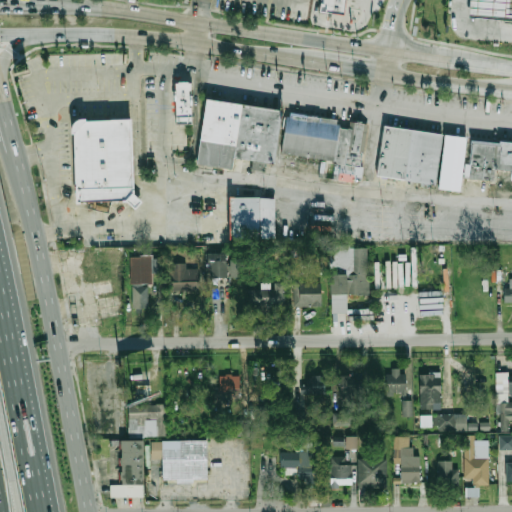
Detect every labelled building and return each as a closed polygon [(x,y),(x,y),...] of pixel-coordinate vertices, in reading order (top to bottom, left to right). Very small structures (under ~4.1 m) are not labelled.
[(321,0),(347,0),(346,19),(320,16),(321,0)] [(509,0),(508,20),(473,18),(474,0),(509,0)] [(189,82),(190,124),(173,124),(173,83),(176,83),(176,81),(185,81),(185,82),(189,82)] [(204,98),(280,110),(271,163),(231,157),(229,168),(194,163),(204,98)] [(278,160),(285,116),(288,116),(288,112),(335,119),(334,123),(337,124),(337,127),(347,128),(348,121),(367,124),(362,153),(360,153),(358,166),(361,166),(359,181),(352,180),(352,182),(330,179),(332,168),(278,160)] [(73,201),(124,199),(134,209),(141,202),(134,195),(132,119),(85,120),(84,118),(78,118),(69,127),(69,134),(71,133),(73,201)] [(432,185),(373,176),(381,125),(440,134),(432,185)] [(436,188),(443,135),(464,137),(458,191),(436,188)] [(470,140),(498,143),(498,140),(511,141),(511,179),(509,179),(510,171),(492,169),(491,181),(466,178),(470,140)] [(275,198),(275,237),(230,237),(229,198),(275,198)] [(368,248),(330,249),(330,264),(352,264),(353,274),(330,274),(331,313),(347,312),(347,295),(369,294),(368,248)] [(226,253),(208,253),(208,278),(227,278),(226,253)] [(130,284),(152,283),(152,274),(161,273),(161,256),(130,257),(130,284)] [(230,259),(231,277),(239,277),(238,258),(230,259)] [(171,263),(172,291),(199,290),(198,268),(186,269),(186,263),(171,263)] [(69,278),(74,305),(88,302),(83,275),(69,278)] [(285,282),(272,282),(272,283),(260,282),(260,289),(248,289),(248,305),(285,306),(285,282)] [(293,307),(321,306),(320,282),(293,283),(293,307)] [(148,309),(149,285),(133,284),(131,308),(148,309)] [(404,394),(404,369),(386,369),(386,394),(404,394)] [(420,410),(441,410),(441,373),(420,373),(420,410)] [(219,375),(220,396),(241,395),(240,374),(219,375)] [(325,393),(325,376),(307,376),(307,393),(325,393)] [(340,397),(362,397),(362,376),(340,376),(340,397)] [(499,398),(499,414),(508,414),(508,398),(499,398)] [(412,400),(402,401),(402,416),(412,416),(412,400)] [(129,405),(129,428),(145,428),(145,436),(159,436),(159,405),(129,405)] [(332,412),(333,425),(351,425),(350,412),(332,412)] [(433,413),(433,430),(466,431),(466,414),(433,413)] [(490,414),(458,414),(458,431),(490,431),(490,414)] [(432,427),(432,416),(420,416),(420,427),(432,427)] [(509,428),(507,418),(500,420),(503,430),(509,428)] [(489,445),(475,445),(475,435),(466,435),(466,486),(489,486),(489,445)] [(511,449),(511,435),(499,435),(499,450),(511,449)] [(357,436),(345,437),(345,449),(357,448),(357,436)] [(143,440),(120,440),(120,485),(110,485),(110,497),(143,497),(143,440)] [(162,458),(151,458),(151,440),(162,440),(162,458)] [(206,440),(162,440),(162,458),(162,479),(176,479),(176,483),(193,483),(193,479),(206,479),(206,440)] [(413,463),(413,448),(400,448),(400,483),(419,483),(419,463),(413,463)] [(298,482),(316,483),(316,452),(280,451),(280,471),(298,471),(298,482)] [(502,466),(510,466),(510,481),(511,481),(511,451),(502,451),(502,466)] [(387,459),(359,459),(359,488),(387,488),(387,459)] [(437,486),(458,486),(458,469),(453,469),(453,461),(437,461),(437,486)] [(351,465),(328,465),(328,484),(351,484),(351,465)]
